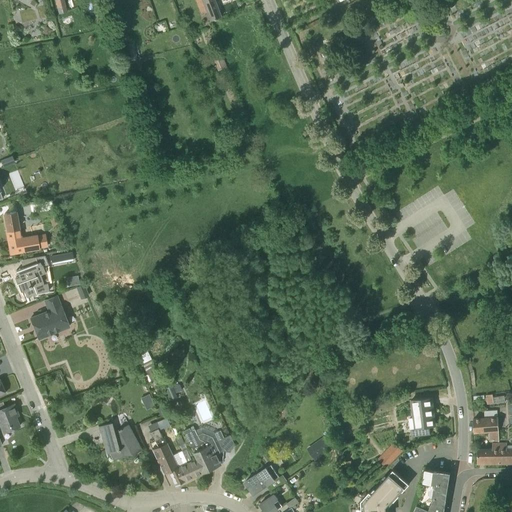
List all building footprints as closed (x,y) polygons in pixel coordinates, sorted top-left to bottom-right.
[(57,0),(60,11),(67,9),(64,0),(57,0)] [(203,0),(204,3),(211,20),(221,17),(214,0),(203,0)] [(125,46),(128,61),(136,59),(133,44),(125,46)] [(4,214),(11,253),(39,248),(47,246),(45,236),(37,237),(37,236),(21,239),(16,211),(4,214)] [(24,289),(27,297),(41,294),(41,293),(49,291),(47,283),(43,284),(43,282),(40,274),(45,272),(43,266),(48,264),(45,255),(22,259),(23,261),(21,262),(24,267),(16,270),(18,276),(16,277),(18,282),(17,283),(20,291),(24,289)] [(79,275),(68,275),(69,283),(79,283),(79,275)] [(88,296),(84,285),(76,288),(81,299),(88,296)] [(49,311),(30,318),(39,339),(69,326),(61,306),(56,295),(45,300),(49,311)] [(145,371),(151,382),(158,379),(153,367),(145,371)] [(173,387),(175,394),(182,391),(179,384),(173,387)] [(175,394),(173,388),(172,386),(164,389),(164,390),(169,401),(177,398),(175,394)] [(154,406),(149,394),(141,398),(146,410),(154,406)] [(431,434),(430,426),(434,426),(432,408),(433,407),(432,397),(411,400),(413,418),(409,418),(411,428),(412,428),(412,436),(431,434)] [(0,409),(0,424),(3,433),(4,432),(3,430),(9,428),(10,430),(20,426),(16,416),(19,415),(14,403),(0,409)] [(372,432),(395,426),(391,411),(368,417),(372,432)] [(157,422),(159,427),(160,429),(170,425),(166,417),(157,422)] [(474,419),(474,432),(492,431),(493,440),(499,441),(498,417),(474,419)] [(118,429),(114,430),(112,422),(98,426),(99,426),(107,453),(106,453),(117,450),(118,451),(119,451),(120,450),(128,447),(132,455),(142,449),(141,449),(128,425),(129,424),(128,424),(118,429)] [(184,430),(196,458),(203,473),(221,465),(215,454),(219,452),(212,437),(202,433),(197,435),(194,429),(191,430),(190,427),(184,430)] [(151,432),(155,441),(162,438),(162,437),(162,436),(159,432),(158,428),(151,432)] [(216,437),(218,440),(223,451),(229,451),(234,444),(230,435),(223,438),(222,434),(216,437)] [(184,444),(180,435),(175,438),(179,446),(182,451),(186,449),(184,444)] [(329,441),(325,436),(309,447),(313,453),(329,441)] [(162,438),(155,441),(154,441),(157,447),(151,449),(163,474),(168,472),(175,485),(185,481),(178,467),(176,462),(173,455),(167,442),(164,443),(162,438)] [(387,467),(403,450),(395,443),(379,460),(387,467)] [(511,462),(511,445),(503,446),(503,443),(493,443),(493,450),(478,449),(478,462),(478,463),(511,462)] [(186,449),(182,451),(194,477),(203,473),(196,458),(192,461),(186,449)] [(182,451),(177,453),(181,459),(183,465),(178,467),(185,481),(194,477),(182,451)] [(245,482),(254,494),(265,486),(265,487),(279,477),(270,464),(263,469),(256,474),(245,482)] [(388,511),(389,511),(386,511),(385,506),(401,489),(403,491),(410,484),(393,469),(372,493),(369,491),(361,501),(361,509),(360,509),(360,511),(388,511)] [(444,511),(445,507),(448,490),(451,472),(425,469),(423,486),(422,494),(418,503),(413,511),(444,511)] [(274,494),(260,503),(266,511),(273,511),(278,509),(274,502),(278,499),(274,494)] [(287,504),(290,508),(291,508),(298,502),(295,498),(287,504)]
